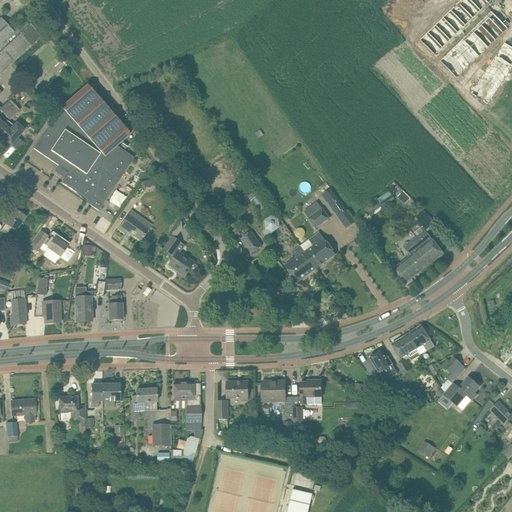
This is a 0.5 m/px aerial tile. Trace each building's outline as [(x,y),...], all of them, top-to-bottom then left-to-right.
[(447,64),(459,76),(507,29),(506,27),(487,8),(495,0),(459,0),(422,37),(430,45),(442,39),(447,34),(457,29),(462,33),(475,20),(485,15),(466,34),(468,33),(443,57),(447,64)] [(0,93),(2,92),(0,90),(0,73),(29,47),(41,36),(26,20),(13,32),(0,17),(0,93)] [(502,77),(495,86),(504,93),(511,81),(511,68),(505,64),(498,74),(502,77)] [(130,135),(87,85),(62,107),(63,109),(58,117),(56,115),(34,149),(59,166),(56,170),(66,177),(62,183),(91,203),(89,205),(98,211),(121,177),(134,158),(116,146),(130,135)] [(21,91),(30,101),(35,96),(27,86),(21,91)] [(20,110),(10,100),(0,109),(9,120),(20,110)] [(0,121),(0,135),(6,141),(8,140),(11,144),(25,130),(16,122),(13,126),(7,121),(3,125),(0,121)] [(120,147),(125,150),(129,143),(124,141),(120,147)] [(331,188),(322,195),(337,217),(347,210),(331,188)] [(403,191),(397,197),(405,205),(411,199),(403,191)] [(11,207),(6,215),(7,216),(3,222),(5,224),(1,231),(7,235),(11,228),(15,231),(25,217),(11,207)] [(315,229),(329,219),(322,209),(308,219),(315,229)] [(131,211),(124,221),(118,229),(124,233),(126,231),(141,241),(149,229),(140,223),(143,220),(131,211)] [(423,211),(416,217),(426,231),(436,223),(423,211)] [(265,229),(264,234),(270,237),(273,232),(279,228),(279,219),(271,216),(264,221),(265,229)] [(194,230),(190,234),(197,241),(201,236),(194,230)] [(443,254),(437,246),(425,231),(404,248),(410,256),(394,269),(406,283),(443,254)] [(41,232),(35,240),(31,246),(37,251),(43,244),(48,247),(47,248),(53,253),(51,256),(57,261),(67,246),(55,238),(52,242),(46,238),(48,236),(41,232)] [(262,246),(251,232),(241,239),(252,254),(262,246)] [(300,247),(316,269),(335,255),(319,233),(300,247)] [(194,264),(195,263),(175,250),(180,242),(173,237),(164,250),(175,257),(169,265),(185,276),(188,272),(192,275),(195,274),(198,269),(198,266),(194,264)] [(316,269),(300,247),(296,250),(300,255),(285,266),(297,282),(316,269)] [(46,296),(47,279),(39,279),(37,294),(46,296)] [(105,283),(104,291),(109,290),(121,289),(120,279),(108,280),(106,280),(105,283)] [(134,296),(147,297),(148,281),(135,280),(134,296)] [(103,297),(104,291),(105,283),(96,282),(95,291),(94,297),(103,297)] [(86,287),(75,288),(76,322),(92,321),(91,297),(94,297),(95,291),(86,292),(86,287)] [(118,295),(116,295),(117,296),(114,296),(114,304),(108,304),(109,320),(123,320),(122,304),(121,304),(121,296),(118,296),(118,295)] [(25,308),(25,299),(12,300),(13,317),(11,317),(11,325),(26,324),(24,308),(25,308)] [(42,302),(43,315),(45,315),(45,323),(60,323),(59,302),(42,302)] [(406,335),(415,350),(423,345),(426,351),(434,346),(421,326),(406,335)] [(415,350),(406,335),(392,344),(402,362),(406,360),(409,359),(409,356),(408,354),(415,350)] [(392,365),(387,357),(386,358),(382,351),(370,358),(379,373),(384,370),(390,379),(398,374),(392,365)] [(444,367),(451,374),(461,364),(454,357),(444,367)] [(406,360),(402,362),(397,365),(404,376),(404,375),(411,371),(412,370),(406,360)] [(411,371),(404,375),(410,384),(416,380),(411,371)] [(463,398),(466,395),(472,400),(476,395),(474,393),(479,387),(478,386),(479,385),(475,382),(474,383),(469,378),(459,389),(453,384),(444,395),(452,402),(459,395),(463,398)] [(285,401),(285,391),(285,381),(262,382),(263,402),(285,401)] [(322,405),(321,391),(321,381),(312,381),(312,383),(300,383),(300,397),(301,405),(322,405)] [(226,382),(227,392),(227,398),(242,398),(242,401),(248,401),(248,382),(226,382)] [(188,383),(173,384),(173,394),(173,399),(174,399),(174,404),(174,406),(174,408),(186,408),(186,416),(187,423),(201,423),(201,416),(201,415),(200,405),(200,395),(193,395),(193,384),(193,383),(188,383)] [(103,385),(103,401),(106,401),(106,407),(114,406),(114,401),(120,401),(119,384),(103,385)] [(103,401),(103,385),(91,385),(92,407),(98,407),(98,401),(103,401)] [(411,388),(400,395),(405,403),(416,397),(411,388)] [(136,390),(136,396),(131,396),(132,411),(157,410),(156,402),(157,402),(156,389),(136,390)] [(59,398),(60,408),(61,421),(80,420),(81,435),(86,435),(84,407),(77,407),(77,397),(59,398)] [(35,414),(35,410),(34,400),(11,401),(12,416),(25,415),(26,423),(34,422),(33,414),(35,414)] [(217,401),(218,419),(227,419),(227,401),(217,401)] [(504,424),(511,416),(511,414),(499,401),(490,410),(504,424)] [(293,425),(302,424),(302,407),(292,408),(293,425)] [(290,419),(282,420),(282,436),(290,436),(290,419)] [(18,441),(17,422),(7,422),(8,442),(18,441)] [(115,437),(123,436),(123,425),(115,425),(115,437)] [(169,446),(169,425),(153,425),(153,446),(169,446)] [(511,446),(511,445),(511,443),(511,439),(507,436),(497,449),(509,459),(511,454),(511,446)] [(171,456),(171,464),(183,463),(193,463),(195,453),(198,440),(194,439),(191,438),(187,440),(186,442),(184,450),(184,451),(184,453),(185,456),(171,456)] [(183,450),(184,441),(178,439),(176,449),(183,450)] [(418,450),(428,458),(435,449),(425,441),(418,450)] [(157,453),(157,461),(168,462),(168,454),(157,453)] [(82,511),(79,486),(70,487),(73,511),(82,511)] [(307,511),(312,494),(293,489),(290,501),(295,502),(292,511),(307,511)]
